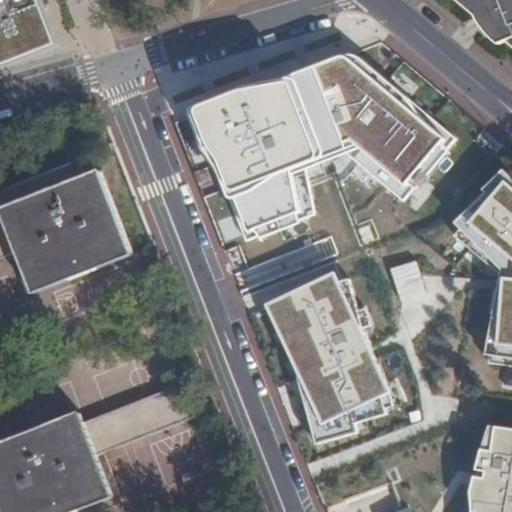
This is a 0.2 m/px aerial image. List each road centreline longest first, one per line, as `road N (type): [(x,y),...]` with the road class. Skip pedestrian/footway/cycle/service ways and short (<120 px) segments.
road 1 (residential): [(113,66),(303,511)]
road 2 (unknown): [(173,208),(372,126),(411,132),(471,165)]
road 3 (residential): [(113,66),(341,0)]
road 4 (unknown): [(297,493),(483,391)]
road 5 (residential): [(511,111),(378,0)]
